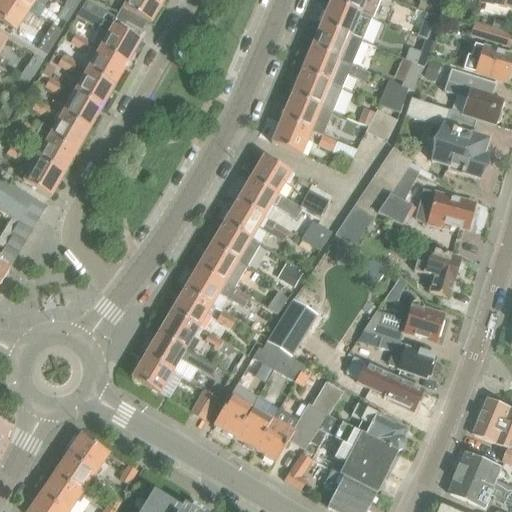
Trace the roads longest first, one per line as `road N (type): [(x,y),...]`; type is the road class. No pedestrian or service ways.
road 1 (residential): [(197,0),(78,210),(77,246),(123,290)]
road 2 (residential): [(123,290),(224,132),(281,0)]
road 3 (tertiary): [(408,511),(511,230)]
road 4 (tertiary): [(288,511),(88,395)]
